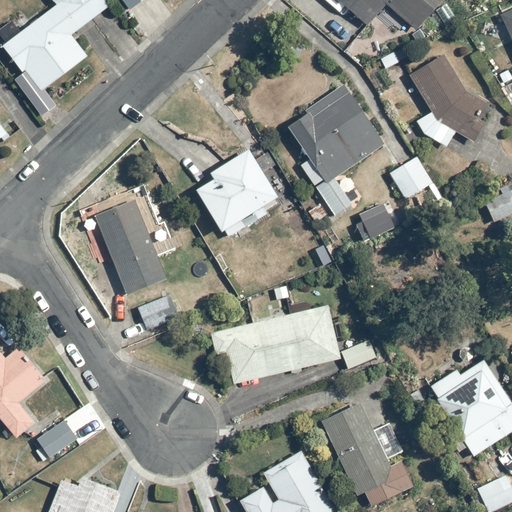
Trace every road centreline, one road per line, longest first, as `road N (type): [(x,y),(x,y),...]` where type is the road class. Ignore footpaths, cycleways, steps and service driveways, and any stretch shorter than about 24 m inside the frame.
road 1 (residential): [(0,228),(230,0)]
road 2 (residential): [(169,430),(107,371),(0,232)]
